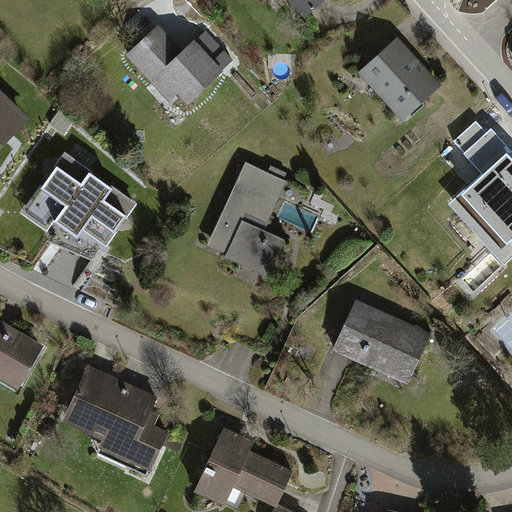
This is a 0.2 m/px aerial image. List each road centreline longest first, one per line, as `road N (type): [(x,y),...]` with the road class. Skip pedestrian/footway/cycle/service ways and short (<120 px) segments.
road 1 (residential): [(0,280),(408,471),(470,482),(511,475)]
road 2 (residential): [(424,0),(511,95)]
